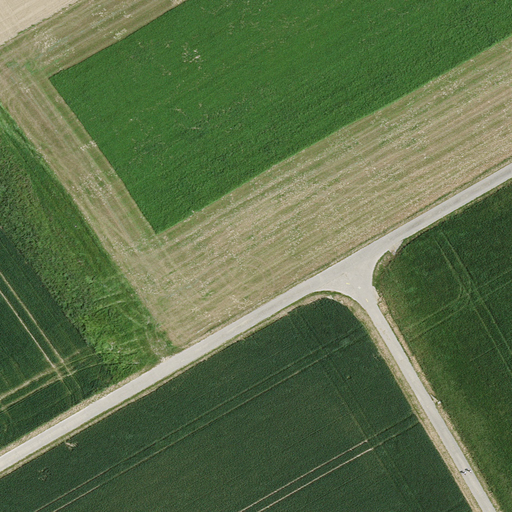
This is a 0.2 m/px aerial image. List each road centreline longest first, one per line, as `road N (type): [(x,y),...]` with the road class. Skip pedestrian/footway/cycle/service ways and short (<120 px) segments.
road 1 (track): [(343,277),(0,472)]
road 2 (track): [(477,511),(343,277)]
road 3 (track): [(511,181),(343,277)]
